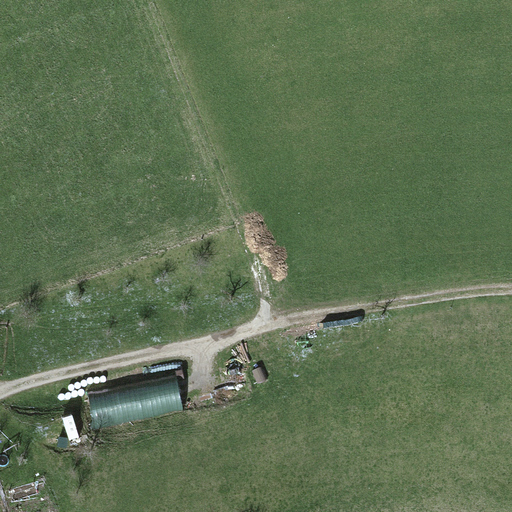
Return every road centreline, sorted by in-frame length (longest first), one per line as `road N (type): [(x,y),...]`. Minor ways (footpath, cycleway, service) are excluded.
road 1 (track): [(62,376),(271,328),(511,293)]
road 2 (track): [(150,0),(260,276),(271,328)]
